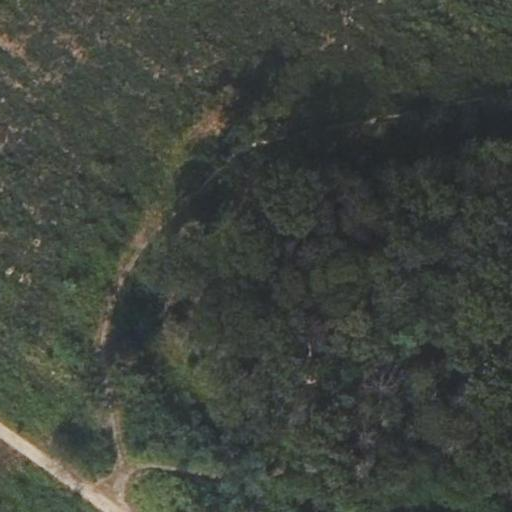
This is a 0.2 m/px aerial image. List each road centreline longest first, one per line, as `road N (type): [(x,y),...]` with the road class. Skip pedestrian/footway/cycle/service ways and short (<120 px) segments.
road 1 (track): [(124,511),(102,340),(115,289),(166,206),(227,153),(511,91)]
road 2 (track): [(126,511),(129,486),(147,469),(248,481),(509,487)]
road 3 (track): [(0,422),(119,511)]
